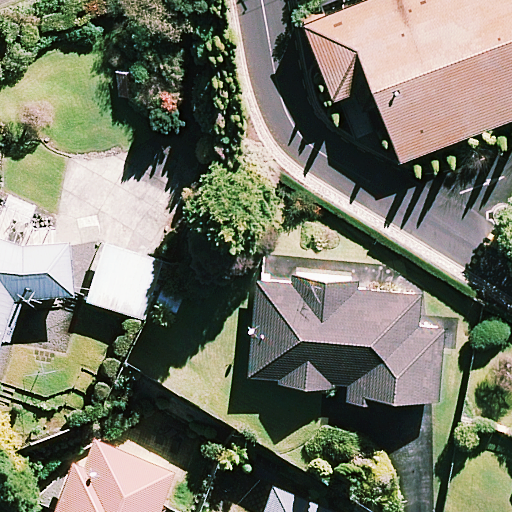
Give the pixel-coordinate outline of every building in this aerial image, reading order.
[(511,0),(328,0),(299,11),(330,92),(354,83),(362,103),(376,98),(398,156),(511,112),(511,0)] [(23,248),(0,240),(0,338),(2,339),(18,290),(55,302),(71,251),(27,237),(23,248)] [(156,261),(102,244),(85,301),(139,317),(156,261)] [(419,282),(287,270),(286,277),(258,275),(249,377),(437,394),(443,324),(415,321),(419,282)] [(152,511),(169,474),(82,437),(49,511),(152,511)] [(326,511),(272,488),(261,511),(326,511)]
